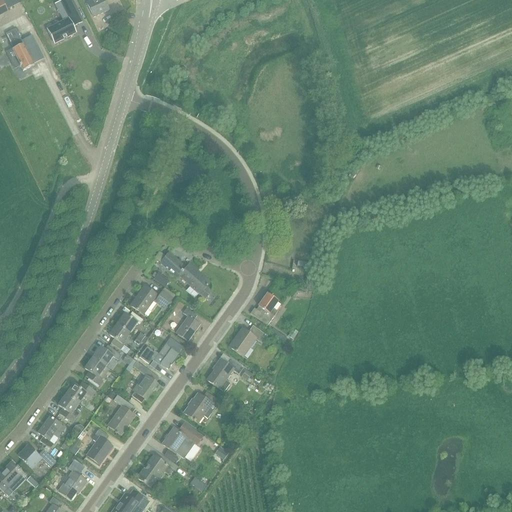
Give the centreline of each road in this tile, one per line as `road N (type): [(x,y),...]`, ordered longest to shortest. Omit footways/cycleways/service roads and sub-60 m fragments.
road 1 (residential): [(0,452),(154,248),(174,242),(252,274)]
road 2 (tertiary): [(0,389),(45,324),(82,246),(123,98)]
road 3 (residential): [(85,511),(252,274)]
road 4 (unclassified): [(252,274),(257,213),(224,150),(191,126),(123,98)]
